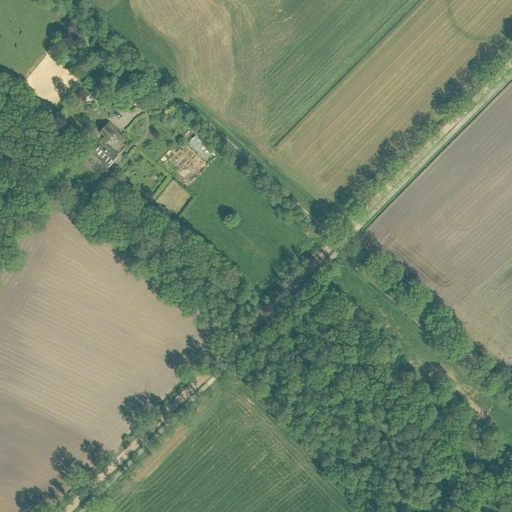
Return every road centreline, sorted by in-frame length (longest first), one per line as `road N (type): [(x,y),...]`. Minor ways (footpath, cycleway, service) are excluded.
road 1 (track): [(67,511),(511,61)]
road 2 (track): [(511,407),(183,106),(153,106),(124,121)]
